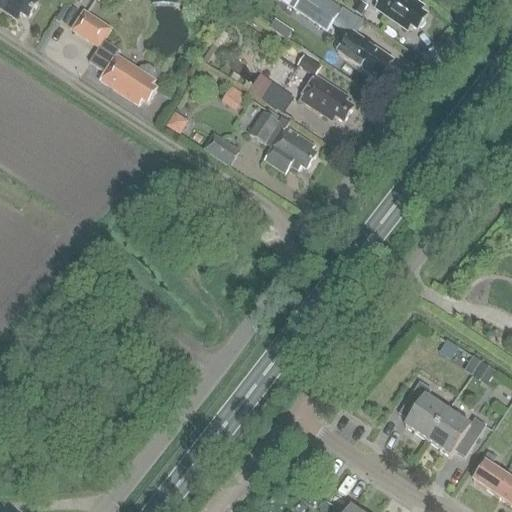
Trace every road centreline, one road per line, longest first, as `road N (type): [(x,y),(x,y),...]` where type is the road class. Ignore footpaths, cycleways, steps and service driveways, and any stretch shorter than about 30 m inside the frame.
road 1 (trunk): [(155,511),(511,63)]
road 2 (track): [(315,240),(0,37)]
road 3 (unclassified): [(104,511),(315,240)]
road 4 (unclassified): [(295,416),(511,151)]
road 5 (residential): [(315,240),(496,0)]
road 6 (unclassified): [(439,511),(295,416)]
road 7 (unclassified): [(211,511),(295,416)]
